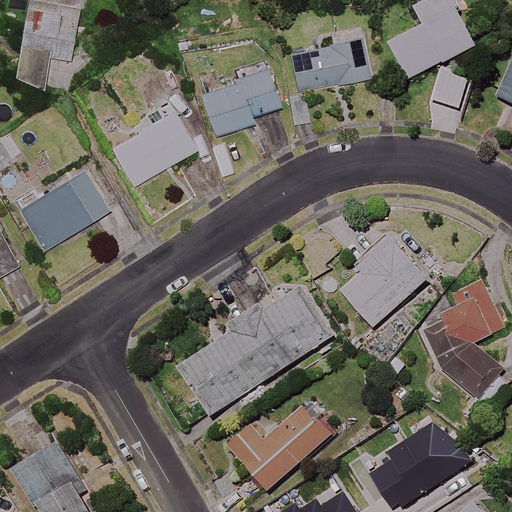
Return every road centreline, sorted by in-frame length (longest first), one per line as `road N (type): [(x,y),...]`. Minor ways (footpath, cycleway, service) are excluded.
road 1 (residential): [(80,330),(316,173),(367,160),(429,159),(470,170),(511,201)]
road 2 (residential): [(80,330),(183,511)]
